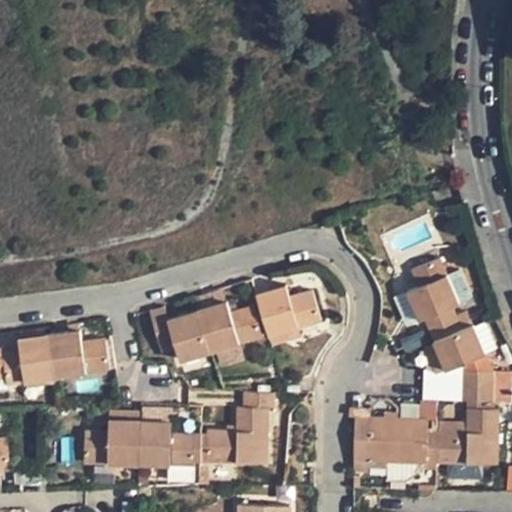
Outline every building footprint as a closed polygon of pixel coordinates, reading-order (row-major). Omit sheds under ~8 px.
[(461,300),(448,272),(440,255),(410,268),(418,284),(406,290),(418,319),(424,316),(428,325),(456,313),(452,304),(461,300)] [(461,266),(448,272),(461,300),(474,295),(461,266)] [(286,282),(257,290),(270,333),(321,317),(313,286),(289,293),(286,282)] [(229,296),(198,306),(210,349),(263,333),(254,303),(232,309),(229,296)] [(180,358),(210,349),(198,306),(169,315),(165,305),(150,309),(162,350),(177,346),(180,358)] [(456,313),(428,325),(434,339),(432,340),(444,369),(461,361),(486,351),(498,346),(486,317),(462,327),(456,313)] [(81,326),(49,331),(57,375),(58,374),(110,366),(105,336),(83,339),(81,326)] [(7,382),(57,375),(49,331),(20,336),(22,347),(2,350),(2,345),(0,345),(0,376),(6,376),(7,382)] [(435,373),(444,369),(432,340),(424,343),(435,373)] [(461,361),(463,368),(493,367),(486,351),(461,361)] [(511,367),(493,367),(463,368),(462,382),(511,382),(511,367)] [(511,382),(462,382),(461,398),(492,399),(511,398),(511,382)] [(201,430),(200,459),(211,459),(268,460),(270,405),(275,405),(275,389),(244,388),(243,404),(238,404),(237,427),(209,426),(208,430),(201,430)] [(88,401),(88,403),(88,414),(104,414),(104,402),(88,401)] [(436,459),(450,459),(485,459),(499,460),(500,407),(467,406),(466,419),(466,430),(438,429),(436,459)] [(111,407),(110,416),(140,417),(140,408),(111,407)] [(427,416),(354,415),(354,458),(369,459),(389,459),(388,472),(414,472),(426,466),(436,466),(436,459),(438,429),(427,429),(427,416)] [(139,461),(140,461),(140,417),(110,416),(110,428),(86,428),(85,460),(139,461)] [(172,418),(140,417),(140,461),(149,462),(195,463),(195,459),(199,459),(200,459),(201,430),(172,429),(172,418)] [(466,419),(437,418),(438,429),(466,430),(466,419)] [(0,466),(10,466),(8,434),(0,435),(0,466)] [(369,469),(369,459),(354,458),(354,469),(369,469)] [(200,459),(199,459),(199,481),(211,481),(211,459),(200,459)] [(484,475),(485,459),(450,459),(450,475),(484,475)] [(140,461),(139,461),(139,484),(149,483),(149,462),(140,461)] [(23,471),(23,483),(39,482),(39,470),(23,471)] [(354,475),(345,475),(345,484),(353,484),(354,475)] [(286,511),(287,503),(236,502),(236,511),(286,511)]
